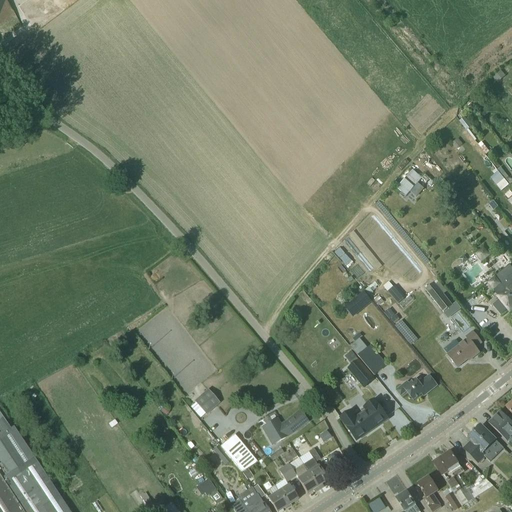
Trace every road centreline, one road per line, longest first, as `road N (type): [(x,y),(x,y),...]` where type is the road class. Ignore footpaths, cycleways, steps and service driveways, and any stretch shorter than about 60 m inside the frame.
road 1 (unclassified): [(366,478),(289,361),(183,240),(0,63)]
road 2 (unclassified): [(366,478),(511,373)]
